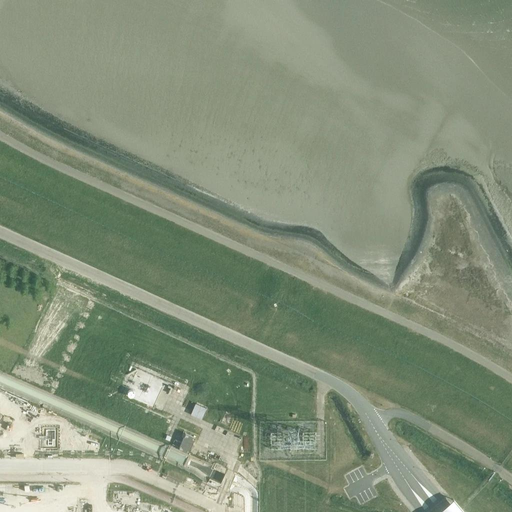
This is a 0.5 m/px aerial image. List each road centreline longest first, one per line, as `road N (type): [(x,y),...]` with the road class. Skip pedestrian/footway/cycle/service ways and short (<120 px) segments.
road 1 (unclassified): [(221,511),(127,467),(0,463)]
road 2 (unknown): [(223,511),(225,447),(201,421),(169,404)]
